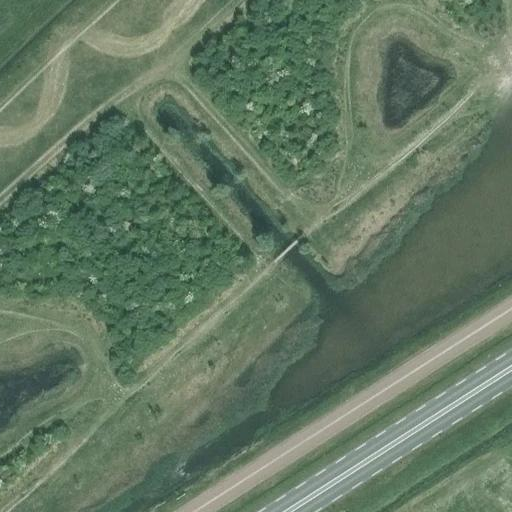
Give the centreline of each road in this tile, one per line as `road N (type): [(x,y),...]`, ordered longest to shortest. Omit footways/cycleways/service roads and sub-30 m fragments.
road 1 (unclassified): [(511,308),(191,511)]
road 2 (primary): [(290,511),(511,368)]
